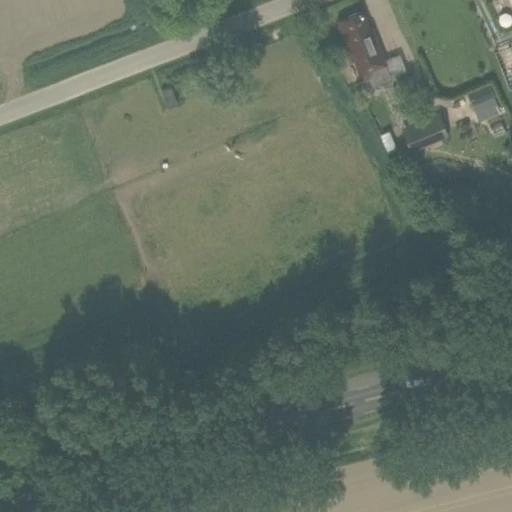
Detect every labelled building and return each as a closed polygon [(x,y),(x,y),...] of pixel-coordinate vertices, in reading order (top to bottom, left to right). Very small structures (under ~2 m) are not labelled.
[(384,64),(386,63),(375,34),(371,32),(362,10),(337,19),(343,36),(341,37),(350,61),(355,59),(360,74),(358,75),(363,89),(390,79),(384,64)] [(511,44),(495,51),(509,87),(511,85),(511,44)] [(494,95),(489,84),(467,93),(471,104),(494,95)] [(162,89),(168,106),(178,103),(172,86),(162,89)] [(420,121),(402,129),(411,151),(429,144),(449,135),(439,114),(420,121)]
